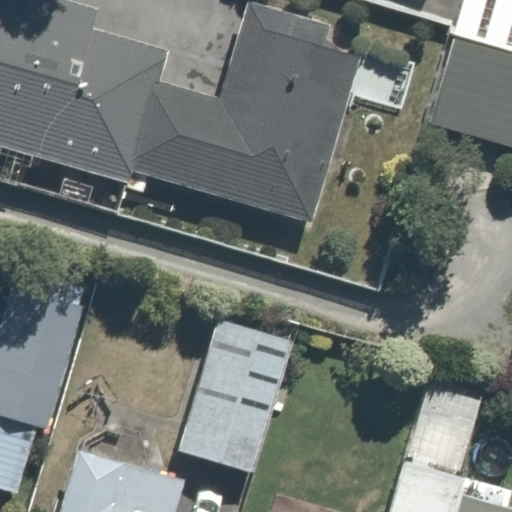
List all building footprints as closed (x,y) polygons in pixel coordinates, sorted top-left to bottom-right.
[(137,0),(0,0),(0,170),(11,133),(278,209),(323,52),(137,0)] [(511,144),(511,0),(449,0),(416,117),(511,144)] [(71,301),(0,278),(0,413),(32,424),(71,301)] [(277,318),(203,299),(166,446),(240,465),(277,318)] [(511,299),(498,354),(511,357),(511,299)] [(432,511),(463,402),(405,386),(369,511),(432,511)] [(0,484),(0,485),(18,425),(0,419),(0,484)] [(155,511),(168,470),(57,437),(34,511),(155,511)] [(281,511),(251,503),(247,511),(281,511)]
